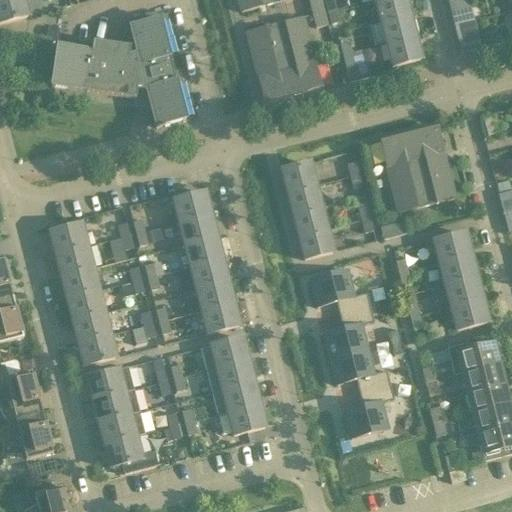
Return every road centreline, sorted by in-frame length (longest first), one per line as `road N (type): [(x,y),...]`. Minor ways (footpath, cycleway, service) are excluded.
road 1 (residential): [(309,460),(226,154)]
road 2 (residential): [(97,510),(22,207)]
road 3 (residential): [(226,154),(460,97)]
road 4 (residential): [(97,510),(309,460)]
road 5 (residential): [(22,207),(226,154)]
road 6 (residential): [(511,290),(460,97)]
road 7 (residential): [(226,154),(185,0)]
road 8 (residential): [(394,511),(511,481)]
